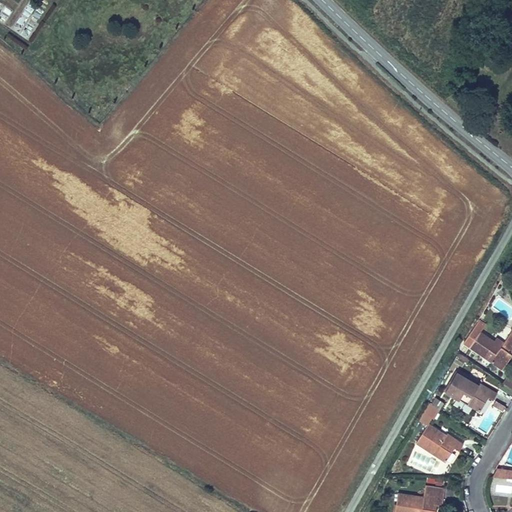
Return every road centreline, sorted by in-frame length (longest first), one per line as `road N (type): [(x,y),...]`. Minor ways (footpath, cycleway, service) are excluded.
road 1 (unclassified): [(511,227),(347,511)]
road 2 (tertiary): [(511,167),(321,0)]
